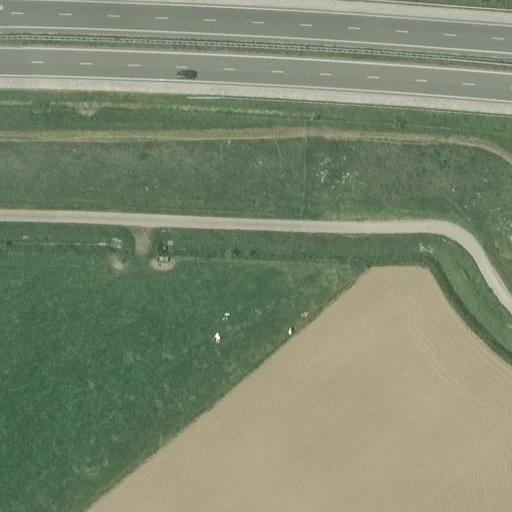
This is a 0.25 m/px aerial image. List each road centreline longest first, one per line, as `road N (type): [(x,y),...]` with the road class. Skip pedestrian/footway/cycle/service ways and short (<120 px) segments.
road 1 (unclassified): [(0,220),(439,230),(459,237),(511,308)]
road 2 (track): [(0,133),(306,134),(463,143),(511,161)]
road 3 (trunk): [(511,42),(0,13)]
road 4 (trunk): [(0,67),(511,94)]
